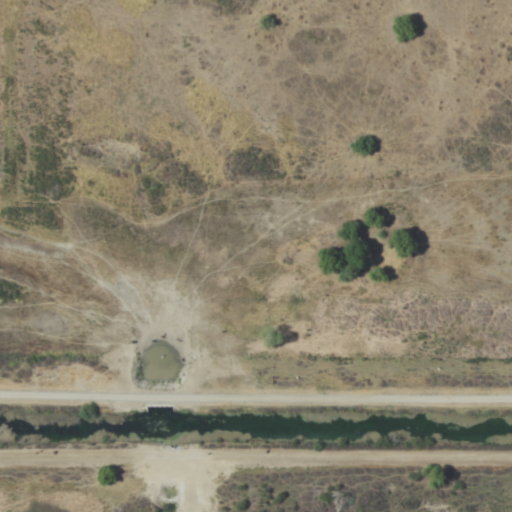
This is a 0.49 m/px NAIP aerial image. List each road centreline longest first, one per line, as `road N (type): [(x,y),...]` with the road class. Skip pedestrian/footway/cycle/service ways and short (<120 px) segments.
road 1 (track): [(0,445),(511,452)]
road 2 (track): [(511,401),(0,397)]
